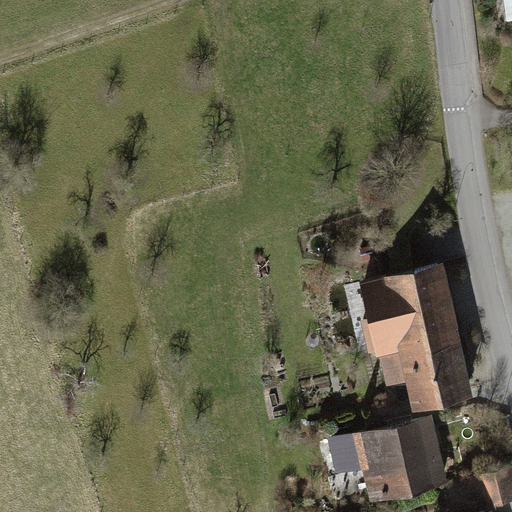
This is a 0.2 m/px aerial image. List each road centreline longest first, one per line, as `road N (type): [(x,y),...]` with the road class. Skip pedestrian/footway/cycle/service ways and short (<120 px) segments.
road 1 (residential): [(511,366),(471,202),(448,0)]
road 2 (track): [(186,0),(0,63)]
